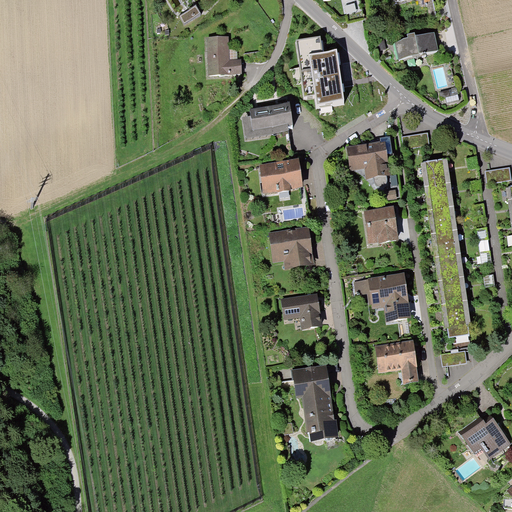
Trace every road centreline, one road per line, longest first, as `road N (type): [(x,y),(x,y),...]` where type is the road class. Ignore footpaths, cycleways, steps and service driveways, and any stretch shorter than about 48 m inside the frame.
road 1 (residential): [(511,340),(396,431),(384,436),(364,428),(354,412),(316,163),(323,149),(403,96)]
road 2 (track): [(293,0),(273,62),(190,144),(158,165),(13,222),(0,220)]
road 3 (track): [(80,511),(60,433),(41,409),(0,385)]
road 4 (residential): [(304,0),(403,96)]
road 5 (residential): [(468,133),(474,110),(451,0)]
